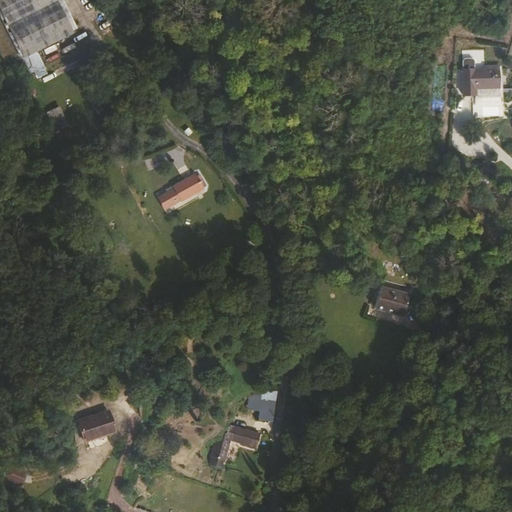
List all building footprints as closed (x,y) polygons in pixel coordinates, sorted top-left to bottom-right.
[(0,0),(0,27),(10,46),(19,62),(22,60),(27,70),(30,76),(33,74),(37,81),(45,77),(42,70),(40,67),(33,54),(69,35),(68,34),(72,31),(70,27),(66,19),(62,22),(60,18),(64,16),(58,4),(54,7),(52,4),(52,3),(56,0),(55,0),(0,0)] [(472,55),(472,60),(484,61),(484,55),(482,53),(475,52),(472,55)] [(472,60),(471,74),(470,86),(482,87),(483,81),(499,82),(507,82),(508,60),(495,59),(495,61),(484,61),(472,60)] [(56,136),(69,130),(60,107),(47,112),(56,136)] [(158,195),(164,207),(197,190),(193,182),(191,178),(188,180),(187,179),(171,187),(172,188),(158,195)] [(164,207),(158,195),(151,198),(157,211),(164,207)] [(372,306),(402,315),(409,290),(379,282),(372,306)] [(53,408),(83,399),(76,378),(46,387),(53,408)] [(275,394),(262,392),(258,418),(271,420),(275,394)] [(82,440),(117,431),(111,408),(76,417),(82,440)] [(209,454),(222,459),(223,459),(230,439),(255,445),(258,433),(217,422),(208,455),(209,455),(209,454)] [(220,466),(222,460),(209,455),(207,462),(220,466)]
